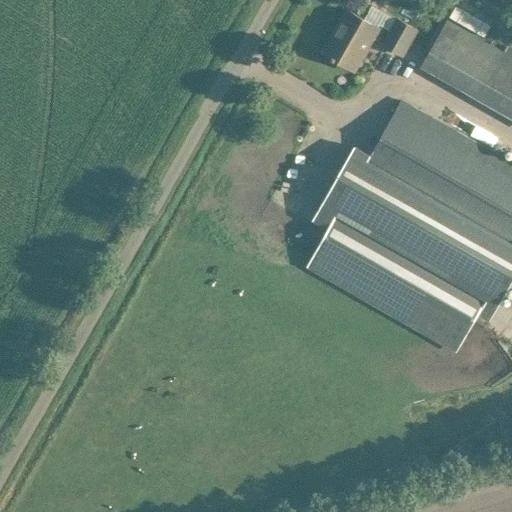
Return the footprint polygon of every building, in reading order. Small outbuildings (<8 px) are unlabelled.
[(347,10),(323,53),(354,71),(373,38),(403,55),(417,30),(397,19),(391,31),(379,24),(378,27),(347,10)] [(504,53),(464,30),(447,21),(421,66),(438,76),(511,116),(511,47),(508,45),(504,53)] [(371,154),(360,174),(509,260),(511,254),(511,162),(419,110),(401,100),(371,154)] [(355,145),(313,220),(327,228),(337,210),(487,297),(477,314),(490,321),(511,280),(511,254),(509,260),(360,174),(371,154),(355,145)] [(317,246),(307,266),(380,308),(456,352),(477,314),(487,297),(337,210),(327,228),(317,246)] [(477,410),(428,414),(430,433),(479,428),(477,410)]
